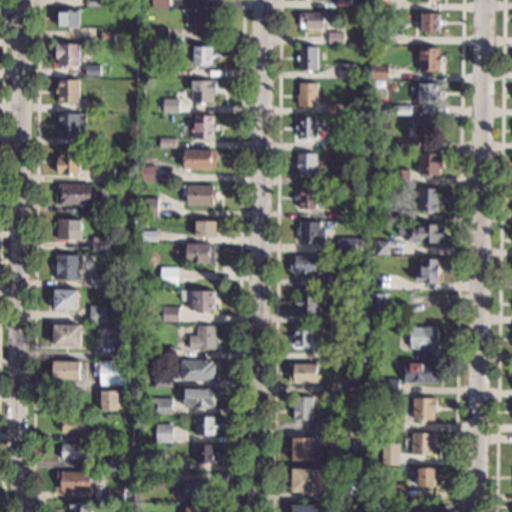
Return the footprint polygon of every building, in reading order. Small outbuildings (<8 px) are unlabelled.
[(168,0),(168,8),(151,8),(151,0),(168,0)] [(350,0),(350,8),(336,7),(336,0),(350,0)] [(389,0),(389,8),(374,8),(374,0),(389,0)] [(79,28),(59,27),(59,23),(56,23),(56,16),(59,16),(59,11),(79,11),(79,28)] [(213,14),(219,14),(219,26),(214,26),(213,36),(190,35),(191,22),(195,22),(195,13),(213,13),(213,14)] [(326,14),(326,28),(322,28),(322,30),(319,30),(319,29),(299,28),(298,23),(299,13),(326,14)] [(439,20),(442,20),(442,26),(439,26),(439,32),(421,32),(421,24),(419,24),(419,21),(421,21),(421,13),(439,14),(439,20)] [(388,28),(388,44),(372,44),(372,27),(388,28)] [(168,43),(151,43),(151,40),(145,40),(145,28),(168,28),(168,43)] [(114,41),(100,40),(100,32),(114,32),(114,41)] [(343,44),(327,44),(327,32),(343,32),(343,44)] [(79,44),(78,66),(58,65),(58,58),(55,58),(55,43),(79,44)] [(316,70),(311,70),(311,73),(307,73),(307,70),(299,70),(299,60),(295,60),(296,56),(298,56),(298,46),(316,47),(316,70)] [(211,54),(216,54),(216,58),(211,58),(211,64),(202,64),(202,65),(199,65),(199,64),(193,64),(193,47),(211,47),(211,54)] [(439,55),(441,55),(441,64),(439,64),(438,71),(419,71),(419,48),(439,48),(439,55)] [(354,79),(338,78),(338,64),(354,64),(354,79)] [(387,80),(370,79),(370,64),(387,64),(387,80)] [(100,76),(86,76),(86,65),(100,65),(100,76)] [(169,70),(169,77),(156,77),(156,69),(169,70)] [(78,102),(70,102),(70,105),(67,105),(67,102),(57,102),(57,95),(55,95),(55,88),(58,88),(58,80),(79,80),(78,102)] [(215,94),(212,94),(212,102),(203,102),(203,105),(199,105),(199,102),(191,102),(191,90),(189,90),(189,80),(215,80),(215,94)] [(316,97),(317,97),(317,101),(316,101),(316,106),(296,106),(296,94),(298,94),(298,83),(316,83),(316,97)] [(438,90),(440,90),(440,96),(438,96),(438,103),(418,103),(419,97),(416,97),(416,87),(419,87),(419,84),(438,84),(438,90)] [(178,113),(162,112),(163,99),(178,99),(178,113)] [(103,101),(103,108),(98,108),(98,110),(86,110),(86,100),(103,101)] [(341,115),(325,114),(325,103),(341,103),(341,115)] [(410,106),(410,115),(396,115),(396,105),(410,106)] [(79,114),(85,114),(85,126),(79,126),(79,136),(58,136),(58,128),(55,128),(55,121),(57,121),(58,113),(79,114)] [(213,124),(219,124),(219,130),(213,131),(213,139),(193,138),(194,132),(190,132),(190,127),(194,127),(194,115),(213,116),(213,124)] [(314,128),(316,128),(316,137),(309,137),(309,140),(306,140),(306,137),(297,137),(297,132),(294,131),(295,125),(297,125),(297,117),(315,118),(314,128)] [(437,129),(440,129),(440,133),(437,133),(437,134),(426,134),(426,136),(422,136),(422,134),(415,134),(415,117),(437,118),(437,129)] [(103,135),(103,142),(99,142),(99,144),(84,144),(84,134),(103,135)] [(343,150),(327,150),(327,136),(343,136),(343,150)] [(175,148),(159,148),(159,138),(175,138),(175,148)] [(418,150),(396,150),(396,140),(418,140),(418,150)] [(80,164),(84,164),(84,170),(80,170),(80,173),(78,175),(74,175),(73,173),(71,173),(71,176),(69,176),(69,173),(57,174),(57,157),(59,157),(59,150),(80,150),(80,164)] [(215,169),(188,169),(188,171),(185,171),(185,169),(183,169),(183,150),(215,150),(215,169)] [(315,177),(296,176),(296,153),(316,153),(315,177)] [(442,163),(445,163),(445,169),(439,169),(439,175),(430,175),(430,177),(426,176),(426,174),(418,174),(418,153),(442,154),(442,163)] [(155,166),(157,166),(158,181),(140,182),(139,160),(155,159),(155,166)] [(113,182),(97,182),(98,167),(113,167),(113,182)] [(409,184),(393,184),(393,170),(409,170),(409,184)] [(90,205),(82,205),(82,206),(79,206),(79,205),(59,204),(59,193),(58,193),(58,191),(57,191),(57,186),(58,186),(58,184),(91,184),(90,205)] [(212,192),(218,192),(217,199),(212,199),(212,205),(186,205),(186,203),(183,202),(183,196),(181,196),(182,185),(212,186),(212,192)] [(315,208),(312,208),(312,210),(304,210),(304,208),(298,208),(298,201),(295,201),(295,195),(298,195),(298,188),(315,188),(315,208)] [(438,197),(441,197),(441,204),(438,204),(438,211),(416,211),(417,189),(438,189),(438,197)] [(157,217),(139,216),(140,198),(157,198),(157,217)] [(107,214),(93,214),(93,203),(107,204),(107,214)] [(352,210),(356,210),(356,217),(352,217),(352,218),(334,218),(334,208),(352,209),(352,210)] [(409,220),(394,219),(394,209),(409,209),(409,220)] [(80,239),(56,239),(57,220),(81,220),(80,239)] [(215,237),(204,237),(204,239),(200,239),(200,237),(194,237),(195,221),(215,221),(215,237)] [(318,229),(324,229),(324,241),(298,241),(298,234),(295,234),(295,228),(298,228),(299,221),(319,221),(318,229)] [(438,228),(442,228),(441,239),(438,239),(438,243),(411,242),(411,241),(405,241),(405,235),(398,235),(398,224),(438,224),(438,228)] [(157,241),(140,241),(140,230),(157,230),(157,241)] [(108,251),(92,251),(92,236),(108,237),(108,251)] [(360,241),(364,241),(364,253),(360,253),(360,254),(336,254),(337,238),(360,238),(360,241)] [(389,255),(374,254),(374,241),(389,241),(389,255)] [(214,264),(181,262),(181,252),(175,252),(175,244),(208,244),(208,243),(214,243),(214,264)] [(78,279),(55,279),(55,255),(78,255),(78,279)] [(321,271),(289,271),(289,262),(294,262),(294,256),(321,256),(321,271)] [(438,282),(416,282),(416,272),(420,272),(420,259),(438,259),(438,282)] [(177,285),(159,285),(159,267),(177,268),(177,285)] [(106,287),(90,287),(90,272),(106,272),(106,287)] [(385,274),(385,289),(370,289),(370,273),(385,274)] [(339,275),(339,276),(349,276),(348,290),(325,289),(326,274),(339,275)] [(77,310),(53,310),(54,289),(77,290),(77,310)] [(213,311),(191,310),(191,291),(213,291),(213,311)] [(316,313),(296,312),(297,307),(294,307),(294,298),(297,298),(297,292),(317,292),(316,313)] [(385,293),(385,300),(390,300),(390,312),(374,311),(374,314),(368,314),(369,293),(385,293)] [(363,324),(346,324),(346,301),(364,302),(363,324)] [(105,322),(89,322),(89,306),(105,306),(105,322)] [(178,321),(161,321),(162,307),(178,307),(178,321)] [(80,329),(82,329),(82,334),(80,334),(80,346),(53,346),(53,325),(80,325),(80,329)] [(214,338),(215,338),(215,348),(214,348),(214,349),(188,349),(188,336),(196,336),(196,325),(214,326),(214,338)] [(311,334),(314,334),(314,340),(310,340),(310,346),(293,346),(293,327),(311,328),(311,334)] [(436,330),(438,330),(438,339),(436,339),(436,348),(431,348),(431,358),(415,358),(416,348),(409,348),(409,327),(436,327),(436,330)] [(131,351),(116,350),(116,328),(131,328),(131,351)] [(341,358),(323,359),(323,343),(340,343),(341,358)] [(150,357),(141,356),(141,347),(151,347),(150,357)] [(175,347),(174,358),(153,357),(153,347),(175,347)] [(211,361),(213,361),(214,380),(180,380),(180,359),(211,360),(211,361)] [(131,385),(99,385),(99,376),(93,376),(93,361),(99,361),(99,360),(132,361),(131,385)] [(79,379),(52,379),(53,361),(79,362),(79,379)] [(437,383),(404,382),(405,363),(437,363),(437,383)] [(316,375),(319,375),(320,382),(293,382),(293,364),(316,364),(316,375)] [(171,387),(153,387),(153,377),(171,377),(171,387)] [(398,395),(383,395),(383,378),(399,378),(398,395)] [(363,394),(348,394),(348,379),(363,379),(363,394)] [(218,396),(213,396),(213,408),(182,407),(183,399),(181,399),(181,393),(183,393),(183,388),(218,389),(218,396)] [(116,397),(120,397),(120,403),(117,403),(117,411),(100,410),(101,390),(117,391),(116,397)] [(170,414),(149,414),(150,397),(170,398),(170,414)] [(311,420),(293,419),(293,397),(311,397),(311,420)] [(436,413),(434,413),(434,420),(412,419),(412,398),(436,399),(436,413)] [(404,431),(389,431),(389,412),(404,413),(404,431)] [(84,423),(86,423),(86,426),(84,426),(84,433),(62,433),(62,427),(57,427),(57,417),(61,417),(61,416),(84,416),(84,423)] [(215,422),(216,422),(216,429),(214,429),(214,435),(206,435),(206,437),(203,437),(203,435),(195,435),(195,416),(215,417),(215,422)] [(333,429),(317,429),(317,417),(333,417),(333,429)] [(172,443),(155,442),(155,424),(172,424),(172,443)] [(119,442),(100,441),(100,432),(119,432),(119,442)] [(338,442),(322,442),(323,432),(338,432),(338,442)] [(347,442),(339,442),(339,433),(347,433),(347,442)] [(435,448),(433,447),(433,455),(412,454),(412,433),(435,433),(435,448)] [(313,460),(291,460),(292,438),(313,438),(313,460)] [(83,448),(95,449),(95,456),(97,456),(97,459),(88,459),(88,460),(61,459),(61,454),(59,454),(59,450),(61,450),(61,444),(84,444),(83,448)] [(214,451),(216,451),(216,457),(214,457),(214,463),(194,463),(195,444),(215,445),(214,451)] [(398,465),(382,465),(382,444),(398,444),(398,465)] [(164,470),(148,469),(148,452),(164,453),(164,470)] [(125,470),(108,470),(108,456),(125,456),(125,470)] [(322,492),(291,491),(291,468),(322,469),(322,492)] [(435,486),(418,486),(418,482),(415,481),(415,477),(418,477),(418,468),(435,468),(435,486)] [(89,492),(60,491),(60,481),(56,481),(56,471),(90,472),(89,492)] [(164,488),(148,488),(149,472),(164,473),(164,488)] [(205,488),(209,488),(209,494),(205,494),(205,498),(176,497),(177,488),(184,488),(184,480),(205,481),(205,488)] [(362,500),(345,499),(345,481),(362,481),(362,500)] [(404,501),(389,500),(389,484),(405,485),(404,501)] [(122,501),(107,500),(107,490),(123,490),(122,501)] [(383,501),(383,511),(382,511),(365,511),(365,510),(364,510),(364,501),(383,501)] [(90,511),(70,511),(70,508),(68,508),(68,503),(90,503),(90,511)]
